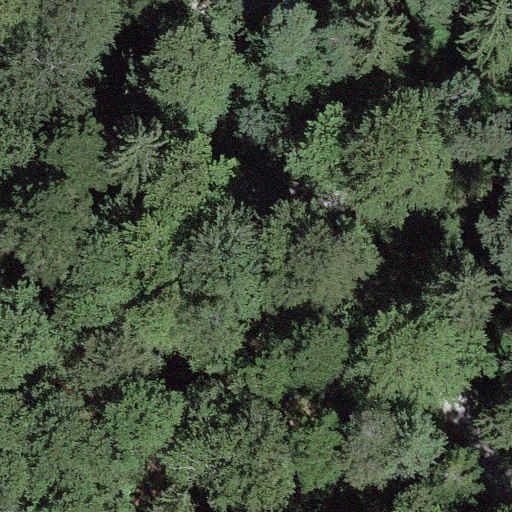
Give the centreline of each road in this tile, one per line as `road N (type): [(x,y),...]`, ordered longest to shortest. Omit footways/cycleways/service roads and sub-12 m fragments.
road 1 (track): [(173,0),(318,171),(511,511)]
road 2 (track): [(318,171),(185,153),(69,149),(0,163)]
